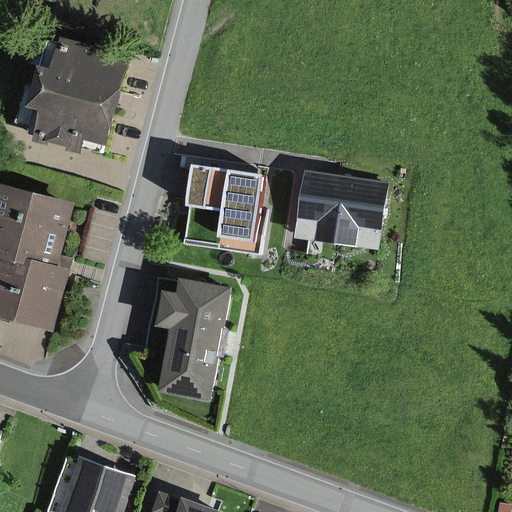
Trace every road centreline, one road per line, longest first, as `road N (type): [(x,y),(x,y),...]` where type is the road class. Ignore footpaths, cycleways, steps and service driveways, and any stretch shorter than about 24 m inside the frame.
road 1 (residential): [(197,0),(91,414)]
road 2 (residential): [(91,414),(391,511)]
